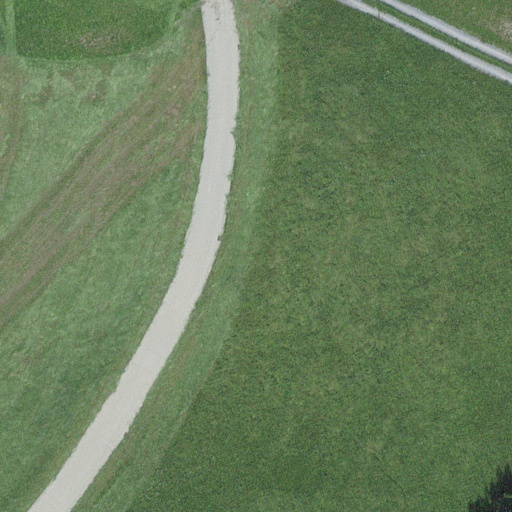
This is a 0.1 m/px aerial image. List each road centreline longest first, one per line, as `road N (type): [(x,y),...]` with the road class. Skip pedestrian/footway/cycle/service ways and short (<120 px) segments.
road 1 (track): [(47,511),(145,363),(192,261),(223,111),(216,0)]
road 2 (track): [(366,0),(511,69)]
